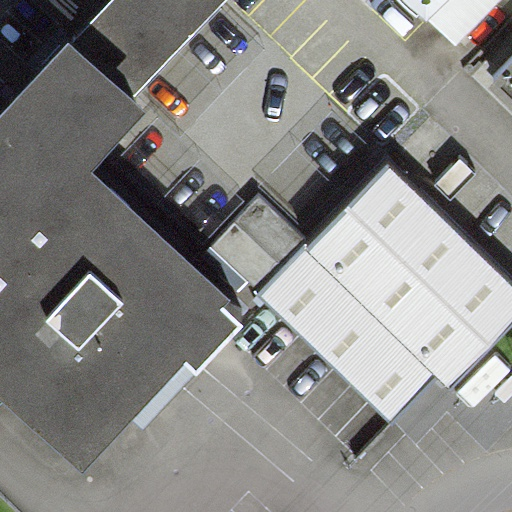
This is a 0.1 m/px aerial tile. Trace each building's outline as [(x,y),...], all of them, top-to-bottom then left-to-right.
[(235,267),(95,139),(223,0),(100,0),(78,24),(64,11),(0,81),(0,361),(84,439),(184,330),(199,343),(243,295),(225,278),(235,267)] [(425,0),(457,31),(489,0),(425,0)] [(511,46),(494,65),(511,82),(511,46)] [(260,191),(212,239),(392,415),(438,368),(447,376),(511,310),(511,266),(393,150),(307,237),(260,191)] [(373,402),(346,433),(366,451),(393,420),(373,402)]
